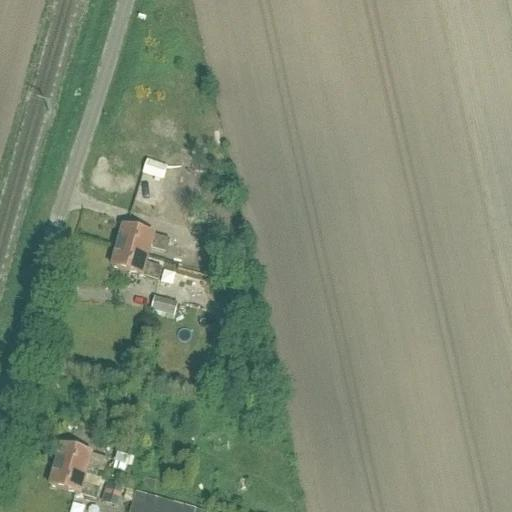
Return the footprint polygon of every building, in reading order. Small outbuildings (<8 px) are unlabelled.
[(148,164),(143,178),(162,185),(167,170),(148,164)] [(118,251),(148,259),(150,251),(165,255),(169,244),(124,231),(118,251)] [(145,267),(148,259),(118,251),(113,270),(157,283),(160,272),(145,267)] [(176,320),(180,307),(157,301),(153,314),(176,320)] [(56,469),(85,478),(87,469),(102,474),(106,463),(61,449),(56,469)] [(84,481),(85,478),(56,469),(50,489),(94,502),(97,490),(82,486),(84,481)] [(82,486),(97,490),(100,482),(85,478),(84,481),(82,486)] [(106,485),(102,498),(117,503),(121,490),(106,485)] [(192,511),(138,497),(133,511),(192,511)]
